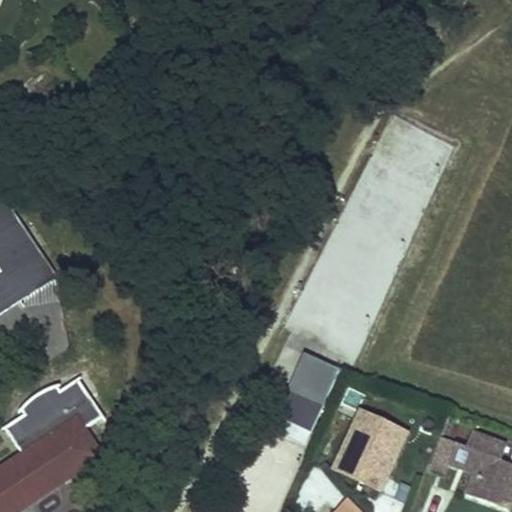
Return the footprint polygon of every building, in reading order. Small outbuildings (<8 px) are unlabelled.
[(381,139),(283,327),(347,360),(457,150),(434,138),(422,161),(381,139)] [(2,201),(0,202),(0,217),(9,224),(24,241),(35,260),(41,283),(53,275),(2,201)] [(0,274),(2,274),(19,299),(41,283),(35,260),(24,241),(9,224),(0,217),(0,274)] [(2,274),(0,274),(0,311),(19,299),(2,274)] [(342,369),(309,353),(301,371),(310,375),(301,393),(292,389),(283,385),(271,411),(314,431),(342,369)] [(310,375),(301,371),(292,389),(301,393),(310,375)] [(0,511),(19,511),(103,457),(85,430),(104,417),(79,380),(61,391),(58,386),(53,387),(48,388),(42,390),(38,392),(34,395),(29,399),(26,403),(22,407),(21,410),(24,415),(4,428),(22,455),(0,469),(0,511)] [(331,471),(381,495),(411,433),(361,409),(331,471)] [(510,511),(511,505),(511,465),(501,462),(508,444),(475,432),(468,450),(442,440),(431,469),(446,475),(449,467),(474,476),(466,496),(510,511)] [(311,470),(295,500),(317,511),(331,511),(345,487),(311,470)] [(391,478),(384,491),(404,501),(411,487),(391,478)] [(358,511),(347,501),(336,511),(358,511)]
